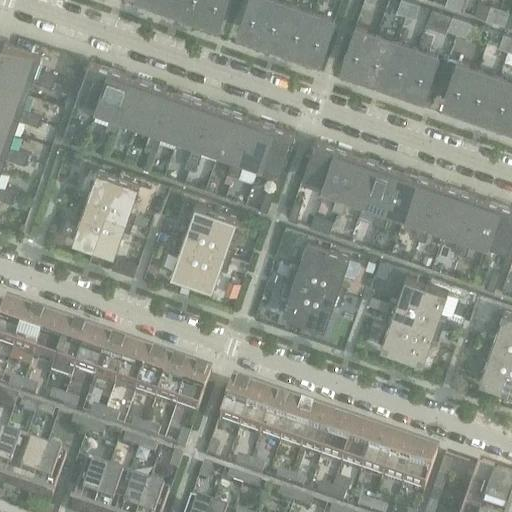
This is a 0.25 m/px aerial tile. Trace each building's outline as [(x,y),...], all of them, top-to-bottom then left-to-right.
[(178,9),(181,0),(158,0),(178,7),(178,9)] [(199,15),(204,0),(181,0),(178,9),(179,8),(199,15)] [(228,0),(204,0),(199,15),(220,22),(228,0)] [(248,0),(239,28),(260,36),(272,0),(248,0)] [(294,5),(279,0),(272,0),(260,36),(280,43),(280,45),(294,5)] [(407,16),(412,2),(406,0),(401,0),(397,13),(407,16)] [(455,8),(457,0),(447,0),(446,5),(455,8)] [(468,0),(457,0),(455,8),(464,11),(468,0)] [(415,19),(420,5),(412,2),(407,16),(415,19)] [(314,12),(294,5),(280,45),(281,43),(301,50),(314,12)] [(486,19),(496,22),(501,8),(491,5),(486,19)] [(510,12),(501,8),(496,22),(505,26),(510,12)] [(336,20),(314,12),(301,50),(322,58),(336,20)] [(448,30),(457,33),(462,19),(453,16),(448,30)] [(471,23),(462,19),(457,33),(466,37),(471,23)] [(364,72),(377,34),(356,27),(342,64),(364,72)] [(398,41),(377,34),(364,72),(384,79),(383,81),(398,41)] [(499,48),(509,52),(511,43),(511,36),(504,34),(499,48)] [(418,48),(398,41),(383,81),(384,81),(385,79),(405,86),(418,48)] [(5,42),(0,55),(0,63),(35,75),(33,81),(43,85),(47,73),(37,70),(42,55),(5,42)] [(439,56),(418,48),(405,86),(426,94),(439,56)] [(99,108),(100,104),(99,104),(111,69),(90,61),(76,100),(99,108)] [(444,100),(466,107),(479,70),(458,62),(444,100)] [(35,75),(0,63),(0,84),(28,94),(33,81),(35,75)] [(131,76),(111,69),(99,104),(100,104),(113,109),(119,111),(131,76)] [(500,77),(479,70),(466,107),(486,114),(485,116),(486,116),(500,77)] [(57,77),(47,73),(43,85),(53,88),(57,77)] [(152,83),(131,76),(119,111),(113,109),(110,120),(121,124),(125,113),(140,118),(152,83)] [(511,106),(511,81),(500,77),(486,116),(486,117),(487,115),(507,122),(511,106)] [(172,90),(152,83),(140,118),(154,123),(160,125),(172,90)] [(28,94),(0,84),(0,106),(22,114),(20,120),(29,123),(33,112),(24,108),(28,94)] [(193,97),(172,90),(160,125),(154,123),(150,134),(162,138),(166,127),(180,132),(193,97)] [(213,104),(193,97),(180,132),(195,137),(201,139),(213,104)] [(233,111),(213,104),(201,139),(195,137),(191,148),(203,152),(206,141),(221,146),(233,111)] [(22,114),(0,106),(0,127),(15,133),(20,120),(22,114)] [(254,118),(233,111),(221,146),(236,152),(241,154),(254,118)] [(43,115),(33,112),(29,123),(39,126),(43,115)] [(262,161),(274,125),(254,118),(241,154),(236,152),(232,162),(243,166),(258,171),(261,164),(259,164),(261,160),(262,161)] [(78,121),(71,119),(65,136),(72,139),(78,121)] [(121,124),(110,120),(106,131),(117,135),(121,124)] [(279,180),(289,151),(296,133),(274,125),(262,161),(261,160),(259,164),(261,164),(258,171),(258,172),(279,180)] [(15,133),(0,127),(0,149),(8,152),(6,158),(16,162),(20,150),(10,147),(15,133)] [(162,138),(150,134),(147,145),(152,147),(156,148),(158,149),(162,138)] [(325,187),(327,183),(325,183),(338,148),(316,140),(303,179),(325,187)] [(152,147),(145,168),(149,169),(156,148),(152,147)] [(203,152),(191,148),(188,159),(199,163),(203,152)] [(358,155),(338,148),(325,183),(327,183),(340,188),(346,190),(358,155)] [(8,152),(0,149),(0,171),(2,172),(6,158),(8,152)] [(30,154),(20,150),(16,162),(26,165),(30,154)] [(378,162),(358,155),(346,190),(340,188),(336,199),(348,203),(351,192),(366,197),(378,162)] [(243,166),(232,162),(228,173),(240,177),(243,166)] [(387,204),(399,169),(378,162),(366,197),(362,208),(377,213),(381,202),(387,204)] [(407,211),(419,176),(399,169),(387,204),(381,202),(377,213),(388,217),(392,206),(407,211)] [(83,193),(79,203),(107,213),(119,177),(98,170),(88,196),(83,193)] [(440,183),(419,176),(407,211),(422,216),(427,218),(440,183)] [(140,184),(119,177),(107,213),(134,222),(137,214),(137,212),(131,211),(140,184)] [(460,190),(440,183),(427,218),(422,216),(418,227),(429,231),(433,220),(448,225),(460,190)] [(268,188),(262,206),(269,209),(275,191),(268,188)] [(16,192),(7,189),(3,200),(12,204),(16,192)] [(239,189),(235,199),(245,202),(248,192),(239,189)] [(480,197),(460,190),(448,225),(463,230),(468,232),(480,197)] [(501,204),(480,197),(468,232),(463,230),(459,241),(470,245),(474,234),(487,239),(489,240),(501,204)] [(296,198),(290,215),(298,218),(304,200),(296,198)] [(348,203),(336,199),(333,209),(344,213),(348,203)] [(107,213),(79,203),(76,213),(82,214),(73,241),(94,248),(107,213)] [(181,228),(178,237),(205,247),(217,211),(196,204),(187,230),(181,228)] [(511,240),(511,208),(501,204),(489,240),(487,239),(486,242),(509,250),(511,240)] [(239,219),(217,211),(205,247),(232,256),(235,247),(230,245),(239,219)] [(134,222),(107,213),(94,248),(116,256),(125,229),(131,232),(134,222)] [(388,217),(377,213),(373,224),(385,228),(388,217)] [(137,214),(134,222),(145,226),(148,217),(137,214)] [(429,231),(418,227),(414,238),(426,242),(429,231)] [(205,247),(178,237),(174,247),(180,249),(171,275),(193,282),(205,247)] [(470,245),(459,241),(455,252),(466,256),(470,245)] [(293,267),(289,276),(317,286),(329,250),(308,243),(298,269),(293,267)] [(232,256),(205,247),(193,282),(214,290),(223,263),(229,266),(232,256)] [(350,257),(329,250),(317,286),(344,295),(347,285),(341,284),(350,257)] [(370,261),(366,271),(373,273),(376,264),(370,261)] [(496,287),(502,269),(495,267),(489,284),(496,287)] [(317,286),(289,276),(286,286),(292,287),(283,314),(304,321),(317,286)] [(391,301),(388,310),(415,320),(427,284),(406,277),(397,303),(391,301)] [(449,292),(427,284),(415,320),(442,329),(445,320),(440,318),(449,292)] [(344,295),(317,286),(304,321),(326,329),(335,302),(340,305),(344,295)] [(26,314),(4,307),(0,318),(0,345),(13,350),(26,314)] [(415,320),(388,310),(384,320),(390,322),(381,348),(403,355),(415,320)] [(511,313),(504,311),(497,332),(495,337),(489,335),(486,345),(511,353),(511,313)] [(46,321),(26,314),(13,350),(33,357),(46,321)] [(442,329),(415,320),(403,355),(424,363),(433,336),(439,339),(442,329)] [(66,328),(46,321),(33,357),(54,365),(66,328)] [(66,328),(54,365),(50,374),(71,381),(74,372),(87,335),(66,328)] [(107,342),(87,335),(74,372),(94,379),(107,342)] [(128,350),(107,342),(94,379),(115,386),(128,350)] [(511,357),(511,353),(486,345),(483,354),(489,356),(479,382),(501,390),(511,357)] [(148,357),(128,350),(115,386),(135,393),(148,357)] [(168,364),(148,357),(135,393),(156,400),(168,364)] [(511,357),(501,390),(511,393),(511,357)] [(189,371),(168,364),(156,400),(176,407),(189,371)] [(210,378),(189,371),(176,407),(197,415),(210,378)] [(8,386),(21,391),(25,382),(11,378),(8,386)] [(38,387),(25,382),(21,391),(35,396),(38,387)] [(218,422),(240,429),(252,393),(231,385),(218,422)] [(49,401),(62,405),(65,397),(52,392),(49,401)] [(273,400),(252,393),(240,429),(260,436),(273,400)] [(79,401),(65,397),(62,405),(76,410),(79,401)] [(20,408),(36,414),(39,405),(23,400),(20,408)] [(293,407),(273,400),(260,436),(280,443),(293,407)] [(55,411),(39,405),(36,414),(52,420),(55,411)] [(90,415),(103,419),(106,411),(93,406),(90,415)] [(314,414),(293,407),(280,443),(301,450),(314,414)] [(120,415),(106,411),(103,419),(117,424),(120,415)] [(334,421),(314,414),(301,450),(321,458),(334,421)] [(71,426),(87,432),(90,423),(74,418),(71,426)] [(131,429),(144,434),(147,425),(134,420),(131,429)] [(354,429),(334,421),(321,458),(342,465),(354,429)] [(106,429),(90,423),(87,432),(103,437),(106,429)] [(160,430),(147,425),(144,434),(157,438),(160,430)] [(375,436),(354,429),(342,465),(362,472),(375,436)] [(182,432),(177,445),(186,448),(190,435),(182,432)] [(123,444),(139,450),(142,441),(126,436),(123,444)] [(395,443),(375,436),(362,472),(382,479),(395,443)] [(24,447),(4,440),(0,450),(0,485),(9,489),(24,447)] [(158,447),(142,441),(139,450),(155,455),(158,447)] [(206,455),(215,459),(220,445),(211,442),(206,455)] [(416,450),(395,443),(382,479),(403,486),(416,450)] [(44,454),(24,447),(9,489),(30,496),(44,454)] [(437,457),(416,450),(403,486),(424,493),(437,457)] [(178,472),(182,458),(183,456),(175,453),(169,469),(178,472)] [(44,454),(30,496),(51,503),(66,462),(44,454)] [(235,465),(248,470),(251,461),(238,457),(235,465)] [(76,511),(93,511),(110,467),(88,459),(71,510),(76,511)] [(265,466),(251,461),(248,470),(262,475),(265,466)] [(444,461),(438,477),(447,480),(452,464),(444,461)] [(204,463),(198,479),(207,482),(213,466),(204,463)] [(116,511),(127,483),(130,474),(110,467),(93,511),(116,511)] [(511,478),(478,467),(471,488),(511,502),(511,478)] [(279,471),(276,480),(289,484),(292,476),(279,471)] [(227,481),(243,486),(246,477),(230,472),(227,481)] [(305,480),(292,476),(289,484),(302,489),(305,480)] [(262,483),(246,477),(243,486),(259,492),(262,483)] [(447,480),(438,477),(433,492),(441,496),(447,480)] [(139,511),(147,490),(127,483),(116,511),(139,511)] [(316,494),(330,498),(333,490),(320,485),(316,494)] [(508,511),(511,503),(511,502),(471,488),(464,509),(473,511),(508,511)] [(163,511),(168,498),(147,490),(139,511),(163,511)] [(297,495),(281,490),(278,498),(294,504),(297,495)] [(346,494),(333,490),(330,498),(343,503),(346,494)] [(313,501),(297,495),(294,504),(310,510),(313,501)] [(357,508),(368,511),(370,511),(374,504),(360,499),(357,508)] [(429,502),(425,511),(435,511),(438,505),(429,502)]
